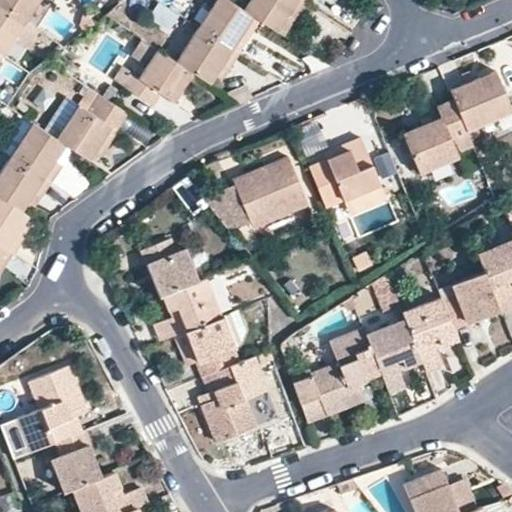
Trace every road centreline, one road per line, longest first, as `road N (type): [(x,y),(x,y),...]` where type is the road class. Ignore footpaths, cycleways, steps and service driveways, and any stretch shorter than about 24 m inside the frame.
road 1 (residential): [(64,289),(73,220),(174,152),(391,58),(409,33)]
road 2 (residential): [(207,507),(472,418)]
road 3 (residential): [(64,289),(96,313),(120,346),(207,507)]
